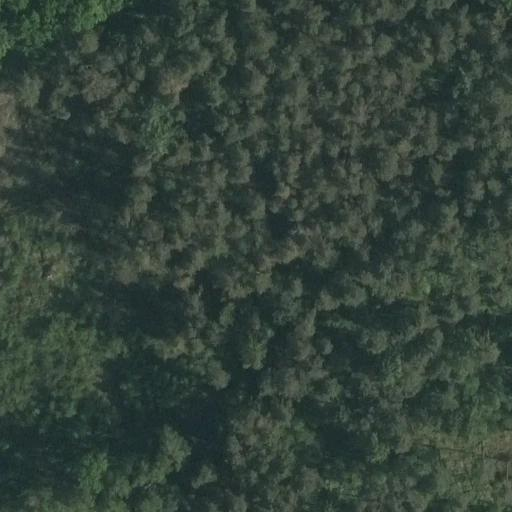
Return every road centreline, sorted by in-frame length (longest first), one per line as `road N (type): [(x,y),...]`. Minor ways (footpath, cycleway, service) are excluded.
road 1 (track): [(511,264),(0,492)]
road 2 (track): [(0,216),(511,2)]
road 3 (track): [(0,49),(129,0)]
